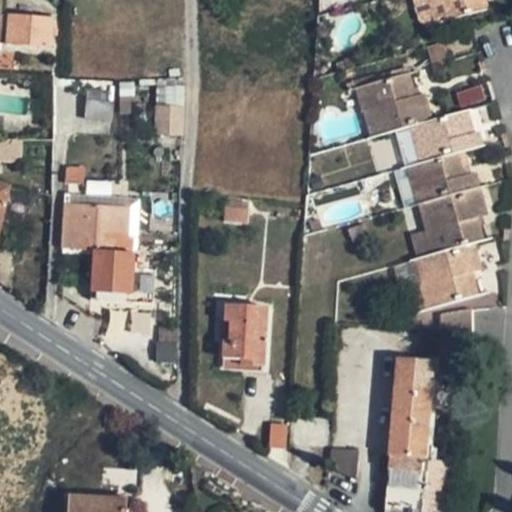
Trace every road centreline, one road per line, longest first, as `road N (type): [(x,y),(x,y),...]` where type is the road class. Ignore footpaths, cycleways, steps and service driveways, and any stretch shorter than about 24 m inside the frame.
road 1 (unknown): [(114,380),(170,316),(185,283),(193,104),(188,0)]
road 2 (tertiary): [(0,309),(325,511)]
